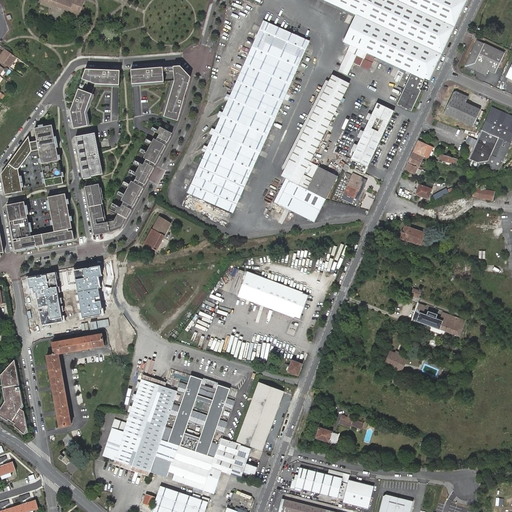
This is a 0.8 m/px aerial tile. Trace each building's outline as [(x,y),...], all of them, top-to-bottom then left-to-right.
[(41,0),(41,1),(79,15),(81,9),(83,10),(84,7),(82,7),(85,0),(84,0),(41,0)] [(429,82),(467,0),(325,0),(354,13),(356,14),(343,42),(350,45),(338,71),(346,75),(356,55),(367,60),(370,54),(375,56),(397,67),(411,73),(396,105),(411,112),(421,91),(419,90),(422,85),(424,79),(429,82)] [(195,176),(188,192),(233,212),(240,196),(248,179),(256,162),(263,145),(271,128),(278,111),(286,93),(293,76),(301,59),(309,41),(263,21),(255,39),(248,56),(240,73),(233,90),(225,108),(217,125),(210,142),(202,159),(195,176)] [(466,66),(486,75),(489,70),(496,73),(505,53),(478,41),(466,66)] [(14,56),(5,50),(0,57),(0,60),(7,66),(9,67),(16,57),(14,56)] [(397,67),(375,56),(373,60),(396,70),(397,67)] [(175,81),(163,116),(177,120),(184,97),(182,96),(182,97),(180,96),(182,90),(186,91),(191,77),(185,71),(181,71),(180,66),(173,66),(174,70),(175,81)] [(140,69),(131,70),(132,84),(164,81),(163,71),(163,67),(143,69),(144,74),(140,74),(140,69)] [(120,71),(86,69),(82,79),(86,81),(96,84),(119,85),(120,71)] [(349,83),(332,75),(286,169),(282,176),(287,178),(290,180),(278,204),(296,212),(315,222),(337,176),(312,164),(306,176),(304,175),(349,83)] [(175,81),(172,81),(161,115),(163,116),(175,81)] [(82,91),(79,89),(71,111),(74,128),(88,126),(85,112),(92,94),(82,91)] [(443,113),(472,126),(480,109),(466,102),(468,97),(456,91),(453,92),(443,113)] [(88,113),(94,95),(92,94),(85,112),(88,126),(90,125),(88,113)] [(377,103),(350,160),(368,167),(394,111),(377,103)] [(511,140),(511,116),(491,108),(469,159),(496,171),(499,169),(511,140)] [(1,174),(5,194),(23,191),(19,169),(32,151),(39,150),(46,187),(63,183),(52,125),(35,128),(37,141),(30,142),(29,136),(1,174)] [(159,134),(158,137),(167,142),(172,133),(160,127),(157,133),(159,134)] [(93,133),(77,136),(85,178),(91,177),(103,174),(101,166),(99,166),(98,158),(94,159),(92,151),(96,150),(93,133)] [(97,145),(95,133),(93,133),(96,150),(92,151),(94,159),(98,158),(99,166),(101,166),(99,153),(97,145)] [(77,136),(76,137),(84,179),(91,178),(91,177),(85,178),(77,136)] [(156,140),(154,138),(149,148),(161,155),(166,145),(156,140)] [(425,157),(426,157),(431,146),(418,140),(413,152),(425,157)] [(161,155),(149,148),(144,158),(146,159),(155,164),(156,164),(161,155)] [(419,168),(421,169),(422,167),(419,166),(422,158),(424,159),(425,157),(413,152),(408,163),(419,168)] [(445,162),(457,165),(459,160),(443,156),(443,158),(439,157),(438,161),(445,163),(445,162)] [(144,162),(143,165),(140,163),(137,169),(149,176),(154,167),(144,162)] [(408,163),(404,170),(415,175),(419,168),(408,163)] [(149,176),(137,169),(134,175),(137,176),(134,182),(143,187),(149,176)] [(354,173),(345,193),(355,197),(359,188),(360,188),(363,182),(362,182),(364,178),(354,173)] [(290,180),(287,178),(276,202),(278,204),(290,180)] [(134,182),(131,181),(126,191),(138,197),(143,187),(134,182)] [(131,209),(122,204),(120,207),(118,206),(115,212),(118,214),(114,221),(97,224),(96,219),(104,217),(101,204),(103,204),(99,184),(85,187),(93,225),(95,224),(96,233),(117,228),(118,229),(122,228),(131,209)] [(419,184),(415,195),(428,199),(432,188),(419,184)] [(446,188),(433,196),(435,200),(448,193),(446,188)] [(494,192),(475,189),(473,196),(493,200),(494,192)] [(138,197),(126,191),(121,200),(123,202),(133,206),(133,207),(138,197)] [(25,201),(7,205),(16,250),(74,239),(65,194),(48,197),(55,231),(32,236),(25,201)] [(156,250),(171,223),(159,216),(144,244),(156,250)] [(428,234),(410,228),(405,226),(401,239),(406,241),(407,240),(424,246),(428,234)] [(466,280),(469,265),(455,262),(452,277),(466,280)] [(101,265),(74,270),(82,317),(101,314),(100,310),(102,309),(99,288),(101,287),(99,276),(102,275),(101,265)] [(298,318),(307,294),(246,271),(237,295),(298,318)] [(56,272),(27,277),(29,289),(33,288),(34,293),(37,293),(43,325),(62,321),(56,286),(59,286),(56,272)] [(418,290),(413,288),(411,295),(419,298),(421,291),(422,288),(419,287),(418,290)] [(181,303),(186,297),(183,295),(178,300),(181,303)] [(175,303),(162,320),(165,322),(178,305),(175,303)] [(413,320),(459,337),(465,321),(442,313),(440,320),(436,319),(437,315),(428,312),(427,316),(423,314),(426,306),(418,304),(413,320)] [(177,330),(190,316),(185,312),(172,325),(177,330)] [(104,346),(102,334),(52,343),(54,352),(52,353),(53,354),(46,356),(59,427),(71,425),(58,354),(104,346)] [(460,356),(463,349),(446,343),(443,350),(460,356)] [(396,354),(391,352),(385,365),(398,370),(403,357),(396,354)] [(407,359),(403,357),(398,370),(402,372),(407,359)] [(292,359),(288,372),(298,376),(303,363),(292,359)] [(6,369),(3,372),(4,376),(1,377),(3,387),(5,387),(6,392),(5,393),(6,399),(7,399),(7,401),(7,402),(6,402),(1,409),(0,410),(0,413),(2,414),(1,415),(9,420),(10,419),(16,423),(15,425),(24,432),(26,433),(29,428),(28,424),(25,422),(27,418),(25,410),(23,409),(21,408),(24,404),(22,394),(21,395),(20,390),(21,390),(20,384),(18,384),(17,378),(18,377),(16,364),(15,365),(14,360),(6,369)] [(161,440),(215,458),(222,439),(238,391),(183,373),(177,391),(161,440)] [(164,387),(166,383),(143,375),(141,379),(164,387)] [(241,445),(222,439),(215,458),(161,440),(177,391),(164,387),(141,379),(124,432),(112,428),(102,456),(114,460),(151,472),(168,478),(169,473),(175,475),(173,479),(214,493),(221,470),(231,474),(241,445)] [(262,450),(283,391),(259,382),(237,441),(262,450)] [(0,419),(24,433),(24,432),(15,425),(16,423),(10,419),(9,420),(1,415),(2,414),(0,413),(0,419)] [(348,417),(342,415),(339,424),(350,428),(353,419),(351,418),(352,416),(349,415),(348,417)] [(351,424),(362,428),(364,423),(353,419),(351,424)] [(316,439),(329,443),(329,442),(332,442),(333,438),(331,438),(332,432),(319,428),(316,439)] [(231,474),(241,477),(243,473),(254,477),(258,467),(246,464),(251,448),(241,445),(231,474)] [(72,458),(64,451),(59,457),(67,464),(72,458)] [(149,477),(151,472),(114,460),(112,464),(149,477)] [(0,475),(16,470),(13,462),(0,466),(0,475)] [(292,479),(290,488),(295,489),(295,487),(301,489),(343,500),(348,480),(328,474),(300,467),(298,475),(297,480),(294,479),(292,479)] [(329,469),(328,474),(348,480),(350,474),(329,469)] [(375,486),(348,480),(343,500),(344,500),(343,503),(369,509),(375,486)] [(203,511),(207,501),(160,486),(156,498),(153,507),(151,511),(203,511)] [(94,493),(91,497),(97,502),(101,498),(94,493)] [(146,494),(143,503),(153,507),(156,498),(146,494)] [(410,511),(413,501),(386,494),(383,496),(379,511),(410,511)] [(0,511),(26,511),(39,509),(36,500),(0,511)] [(334,511),(287,500),(284,511),(334,511)]
